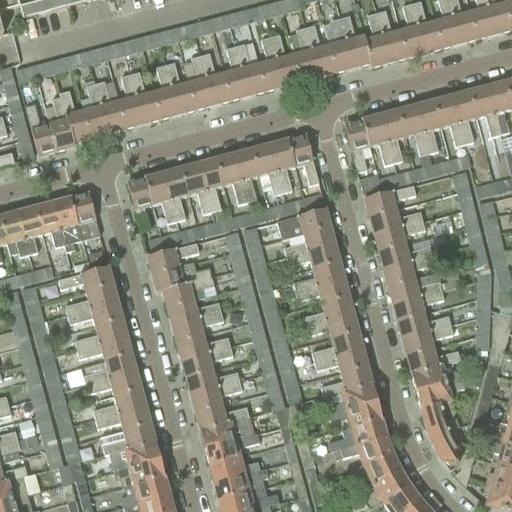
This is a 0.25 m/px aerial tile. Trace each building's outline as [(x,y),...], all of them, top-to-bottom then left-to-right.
[(15,0),(0,0),(0,39),(1,40),(0,34),(0,15),(18,10),(15,0)] [(54,0),(41,3),(45,16),(68,10),(65,0),(54,0)] [(91,3),(90,0),(65,0),(68,10),(91,3)] [(294,0),(295,1),(297,9),(315,4),(314,0),(294,0)] [(442,23),(433,25),(441,53),(458,48),(445,0),(439,0),(436,1),(442,23)] [(454,0),(445,0),(458,48),(476,43),(469,16),(459,18),(454,0)] [(473,0),(477,14),(469,16),(476,43),(493,39),(483,0),(473,0)] [(491,0),(483,0),(493,39),(511,34),(504,6),(494,9),(491,0)] [(295,1),(278,6),(281,18),(298,13),(297,9),(295,1)] [(45,16),(41,3),(18,10),(21,22),(45,16)] [(278,6),(260,10),(263,23),(281,18),(278,6)] [(418,6),(410,8),(423,57),(441,53),(433,25),(424,27),(418,6)] [(407,32),(398,34),(406,62),(423,57),(410,8),(401,10),(407,32)] [(260,10),(242,15),(246,27),(263,23),(260,10)] [(242,15),(225,19),(228,32),(246,27),(242,15)] [(384,15),(375,17),(388,67),(406,62),(398,34),(389,36),(384,15)] [(372,41),(363,43),(371,71),(388,67),(375,17),(366,20),(372,41)] [(225,19),(207,24),(211,36),(228,32),(225,19)] [(348,21),(339,23),(352,72),(369,67),(370,71),(371,71),(363,43),(362,39),(354,42),(348,21)] [(336,46),(327,49),(335,77),(352,72),(339,23),(330,25),(336,46)] [(207,24),(190,29),(193,41),(211,36),(207,24)] [(190,29),(172,33),(176,46),(193,41),(190,29)] [(313,30),(304,32),(317,81),(335,77),(327,49),(318,51),(313,30)] [(287,41),(292,58),(300,86),(317,81),(304,32),(295,35),(296,38),(287,41)] [(172,33),(155,38),(158,50),(176,46),(172,33)] [(155,38),(137,42),(140,55),(158,50),(155,38)] [(277,40),(269,42),(282,91),(300,86),(292,58),(283,61),(277,40)] [(137,42),(120,47),(123,59),(140,55),(137,42)] [(266,66),(257,68),(264,95),(282,91),(269,42),(260,44),(266,66)] [(120,47),(102,52),(105,64),(123,59),(120,47)] [(243,49),(234,51),(247,100),(264,95),(257,68),(249,70),(243,49)] [(231,75),(222,77),(229,105),(247,100),(234,51),(225,53),(231,75)] [(102,52),(85,56),(88,69),(105,64),(102,52)] [(85,56),(67,61),(70,73),(88,69),(85,56)] [(208,58),(199,60),(212,109),(229,105),(222,77),(214,79),(208,58)] [(196,84),(187,87),(194,114),(212,109),(199,60),(190,63),(191,67),(192,70),(196,84)] [(67,61),(49,65),(53,78),(70,73),(67,61)] [(49,65),(32,70),(35,82),(53,78),(49,65)] [(173,67),(164,70),(177,119),(194,114),(187,87),(179,89),(173,67)] [(191,67),(182,69),(187,87),(196,84),(192,70),(191,67)] [(35,82),(32,70),(14,75),(17,87),(35,82)] [(161,93),(152,96),(159,123),(177,119),(164,70),(155,72),(161,93)] [(0,75),(0,80),(3,91),(14,89),(9,73),(0,75)] [(137,77),(129,79),(142,128),(159,123),(152,96),(143,98),(137,77)] [(126,103),(117,105),(124,133),(142,128),(129,79),(120,81),(126,103)] [(511,83),(503,86),(510,114),(511,113),(511,83)] [(102,86),(94,88),(107,137),(124,133),(117,105),(112,87),(103,89),(102,86)] [(503,86),(485,90),(498,140),(507,137),(502,116),(510,114),(503,86)] [(91,112),(82,115),(89,142),(107,137),(94,88),(85,91),(91,112)] [(3,91),(8,110),(18,107),(14,89),(3,91)] [(485,90),(467,95),(475,123),(484,121),(490,142),(498,140),(485,90)] [(67,95),(59,98),(60,102),(73,151),(73,150),(72,146),(89,142),(82,115),(73,117),(68,99),(67,95)] [(467,95),(450,100),(463,149),(472,146),(467,126),(475,123),(467,95)] [(450,100),(432,105),(439,133),(449,130),(454,151),(463,149),(450,100)] [(44,113),(48,127),(55,155),(73,151),(60,102),(50,104),(52,111),(44,113)] [(432,105),(414,109),(427,158),(437,156),(431,135),(439,133),(432,105)] [(8,110),(13,128),(23,125),(18,107),(8,110)] [(33,109),(24,111),(26,118),(32,141),(37,160),(55,155),(48,127),(39,130),(35,115),(33,109)] [(414,109),(397,114),(404,142),(413,140),(419,161),(427,158),(414,109)] [(397,114),(379,119),(392,168),(401,165),(396,145),(404,142),(397,114)] [(379,119),(361,124),(369,152),(378,149),(383,170),(392,168),(379,119)] [(361,124),(343,128),(354,171),(356,177),(365,175),(359,154),(369,152),(361,124)] [(13,128),(17,146),(28,143),(23,125),(13,128)] [(304,139),(287,143),(294,171),(302,169),(308,190),(317,188),(315,181),(304,139)] [(28,143),(17,146),(22,164),(33,161),(28,143)] [(287,143),(269,148),(282,197),(290,195),(289,194),(284,174),(294,171),(287,143)] [(269,148),(251,153),(258,181),(266,179),(267,180),(270,193),(272,200),(282,197),(269,148)] [(251,153),(233,158),(246,207),(254,205),(253,199),(249,184),(249,183),(258,181),(251,153)] [(0,170),(13,167),(10,157),(0,160),(0,170)] [(223,160),(216,162),(223,190),(231,188),(231,189),(235,203),(237,209),(246,207),(233,158),(223,160)] [(466,160),(448,164),(451,175),(468,171),(468,170),(466,160)] [(216,162),(198,167),(211,216),(219,214),(217,208),(213,194),(213,193),(223,190),(216,162)] [(448,164),(430,169),(433,180),(451,175),(448,164)] [(198,167),(180,172),(187,200),(196,197),(196,199),(200,213),(201,219),(211,216),(198,167)] [(430,169),(412,174),(415,185),(433,180),(430,169)] [(180,172),(162,177),(175,226),(183,224),(181,217),(178,203),(177,202),(187,200),(180,172)] [(412,174),(395,178),(398,190),(415,185),(412,174)] [(451,179),(456,197),(468,194),(463,176),(451,179)] [(162,177),(144,181),(152,209),(160,207),(160,208),(164,222),(165,228),(175,226),(162,177)] [(395,178),(377,183),(380,194),(398,190),(395,178)] [(358,184),(362,199),(380,194),(376,179),(358,184)] [(144,181),(126,186),(137,229),(139,235),(148,233),(143,211),(152,209),(144,181)] [(511,193),(509,183),(491,187),(493,199),(511,194),(511,193)] [(491,187),(473,191),(476,203),(493,199),(491,187)] [(382,198),(363,203),(368,221),(395,214),(393,205),(394,205),(408,201),(414,199),(411,190),(406,191),(382,198)] [(456,197),(460,215),(472,212),(468,194),(456,197)] [(87,197),(69,201),(81,245),(99,240),(87,197)] [(321,199),(302,204),(305,215),(324,210),(321,199)] [(69,201),(52,206),(63,249),(65,256),(73,254),(71,247),(81,245),(69,201)] [(302,204),(285,209),(287,219),(305,215),(302,204)] [(477,208),(481,225),(494,222),(490,205),(477,208)] [(52,206),(34,211),(41,239),(50,236),(54,252),(63,249),(52,206)] [(285,209),(267,214),(270,224),(287,219),(285,209)] [(34,211),(16,216),(28,259),(36,257),(32,241),(41,239),(34,211)] [(460,215),(465,232),(477,229),(472,212),(460,215)] [(281,244),(302,238),(329,231),(325,213),(276,226),(281,244)] [(267,214),(249,218),(252,229),(270,224),(267,214)] [(395,214),(368,221),(373,238),(421,225),(418,216),(413,218),(398,222),(397,222),(395,214)] [(16,216),(0,219),(0,227),(6,248),(8,259),(17,257),(18,261),(28,259),(16,216)] [(249,218),(231,223),(234,233),(252,229),(249,218)] [(494,222),(481,225),(485,240),(498,237),(494,222)] [(231,223),(213,227),(216,238),(234,233),(231,223)] [(421,225),(373,238),(377,256),(405,249),(402,240),(403,240),(418,236),(423,234),(421,225)] [(213,227),(196,232),(198,243),(216,238),(213,227)] [(465,232),(469,250),(481,247),(477,229),(465,232)] [(283,253),(286,261),(334,248),(329,231),(302,238),(304,247),(283,253)] [(196,232),(178,237),(181,247),(198,243),(196,232)] [(255,232),(241,235),(246,253),(260,250),(255,232)] [(178,237),(160,241),(163,252),(181,247),(178,237)] [(236,237),(223,240),(223,241),(228,258),(241,255),(236,237)] [(498,237),(485,240),(489,258),(503,255),(498,237)] [(163,252),(160,241),(147,245),(150,255),(163,252)] [(469,250),(474,267),(485,264),(481,247),(469,250)] [(165,256),(146,261),(151,279),(178,272),(176,263),(191,259),(197,257),(195,248),(188,250),(165,256)] [(309,264),(311,273),(339,266),(334,248),(286,261),(288,270),(309,264)] [(405,249),(377,256),(382,273),(423,262),(430,260),(428,251),(422,253),(408,257),(407,257),(405,249)] [(246,253),(251,271),(264,267),(260,250),(246,253)] [(99,255),(87,258),(90,271),(102,268),(99,255)] [(241,255),(228,258),(233,276),(246,272),(241,255)] [(503,255),(489,258),(494,278),(507,275),(503,255)] [(423,262),(382,273),(387,291),(414,284),(411,275),(412,274),(427,270),(432,269),(430,260),(423,262)] [(477,281),(477,285),(490,282),(490,281),(485,264),(474,267),(477,281)] [(87,266),(72,270),(74,276),(88,272),(87,266)] [(293,287),(295,296),(343,283),(339,266),(311,273),(314,282),(293,287)] [(251,271),(255,288),(269,285),(264,267),(251,271)] [(178,272),(151,279),(155,296),(161,295),(205,283),(210,282),(208,273),(194,276),(192,268),(178,272)] [(49,271),(32,275),(35,286),(52,281),(49,271)] [(82,288),(85,296),(112,289),(107,271),(57,284),(60,294),(82,288)] [(246,272),(233,276),(237,293),(250,290),(246,272)] [(32,275),(14,280),(17,290),(35,286),(32,275)] [(507,275),(494,278),(498,296),(498,297),(511,297),(511,292),(507,275)] [(14,280),(0,283),(0,294),(17,290),(14,280)] [(205,283),(161,295),(166,312),(193,305),(203,302),(200,293),(212,290),(210,282),(205,283)] [(477,285),(476,304),(489,301),(490,282),(477,285)] [(318,300),(320,308),(348,300),(343,283),(295,296),(298,305),(318,300)] [(414,284),(387,291),(391,308),(432,297),(440,295),(437,287),(432,288),(417,292),(416,292),(414,284)] [(255,288),(260,306),(273,302),(269,285),(255,288)] [(64,311),(67,320),(117,306),(112,289),(85,296),(87,305),(64,311)] [(250,290),(237,293),(242,311),(255,307),(250,290)] [(33,291),(20,294),(25,312),(38,309),(33,291)] [(432,297),(391,308),(396,326),(423,319),(421,309),(422,309),(436,305),(442,304),(440,295),(432,297)] [(15,296),(2,299),(7,317),(20,314),(15,296)] [(498,297),(497,311),(511,311),(511,297),(498,297)] [(323,316),(301,322),(303,331),(353,318),(348,300),(320,308),(323,316)] [(476,304),(475,323),(487,320),(489,301),(476,304)] [(260,306),(264,323),(278,320),(273,302),(260,306)] [(166,312),(170,329),(220,316),(218,308),(196,313),(193,305),(166,312)] [(91,323),(94,331),(122,324),(117,306),(67,320),(69,328),(91,323)] [(255,307),(242,311),(246,328),(259,325),(255,307)] [(38,309),(25,312),(30,330),(43,326),(38,309)] [(7,317),(11,334),(25,331),(20,314),(7,317)] [(170,329),(175,347),(203,339),(201,331),(222,326),(220,316),(170,329)] [(353,318),(303,331),(306,341),(328,335),(330,343),(358,335),(353,318)] [(499,318),(496,327),(508,330),(511,321),(499,318)] [(423,319),(396,326),(401,343),(449,330),(446,321),(440,322),(426,326),(425,326),(423,319)] [(278,320),(264,323),(269,340),(282,337),(278,320)] [(475,323),(475,342),(486,339),(487,320),(475,323)] [(63,323),(45,328),(48,338),(65,333),(63,323)] [(74,346),(76,354),(126,341),(122,324),(94,331),(96,340),(74,346)] [(259,325),(246,328),(251,345),(264,341),(259,325)] [(43,326),(30,330),(34,347),(47,344),(43,326)] [(496,327),(493,337),(505,341),(508,330),(496,327)] [(449,330),(401,343),(406,361),(433,354),(430,345),(451,339),(449,330)] [(25,331),(11,334),(16,352),(29,348),(25,331)] [(332,351),(310,357),(312,366),(362,352),(358,335),(330,343),(332,351)] [(282,337),(269,340),(274,358),(287,355),(282,337)] [(492,358),(492,359),(500,361),(505,341),(493,337),(492,358)] [(175,347),(179,364),(229,351),(227,343),(205,349),(203,339),(175,347)] [(486,339),(475,342),(474,355),(485,355),(486,339)] [(101,358),(103,366),(131,359),(126,341),(76,354),(79,364),(101,358)] [(264,341),(251,345),(256,363),(269,360),(264,341)] [(47,344),(34,347),(39,364),(52,361),(47,344)] [(16,352),(21,369),(34,366),(29,348),(16,352)] [(179,364),(184,381),(212,374),(210,366),(231,360),(229,351),(179,364)] [(362,352),(312,366),(315,375),(337,369),(340,377),(367,370),(362,352)] [(433,354),(406,361),(410,378),(451,367),(458,365),(456,356),(435,361),(433,354)] [(287,355),(274,358),(278,375),(292,371),(287,355)] [(83,380),(85,389),(136,376),(131,359),(103,366),(105,374),(83,380)] [(269,360),(256,363),(260,380),(273,376),(269,360)] [(52,361),(39,364),(43,382),(56,378),(52,361)] [(476,361),(473,374),(483,376),(488,361),(476,361)] [(21,369),(25,387),(38,383),(34,366),(21,369)] [(410,378),(415,396),(460,384),(458,375),(453,377),(451,367),(410,378)] [(490,367),(485,385),(492,387),(497,369),(490,367)] [(342,386),(319,392),(321,400),(324,400),(372,387),(367,370),(340,377),(342,386)] [(292,371),(278,375),(283,393),(296,390),(292,371)] [(184,381),(189,399),(238,386),(236,377),(214,383),(212,374),(184,381)] [(471,374),(467,388),(477,391),(481,377),(471,374)] [(110,392),(112,401),(140,393),(136,376),(85,389),(88,398),(110,392)] [(273,376),(260,380),(265,398),(278,394),(273,376)] [(56,378),(43,382),(48,399),(61,396),(56,378)] [(38,383),(25,387),(30,404),(43,401),(38,383)] [(415,396),(420,414),(450,406),(447,397),(463,393),(460,384),(415,396)] [(485,385),(479,404),(487,406),(492,387),(485,385)] [(189,399),(193,416),(221,409),(219,401),(240,395),(238,386),(189,399)] [(324,400),(329,418),(376,405),(372,387),(324,400)] [(296,390),(283,393),(287,410),(295,408),(301,407),(296,390)] [(92,415),(95,424),(145,411),(140,393),(112,401),(114,409),(92,415)] [(278,394),(265,398),(269,415),(273,414),(282,412),(282,411),(278,394)] [(61,396),(48,399),(53,417),(66,413),(61,396)] [(30,404),(35,421),(48,418),(43,401),(30,404)] [(479,404),(474,420),(482,422),(487,406),(479,404)] [(346,425),(348,431),(381,422),(376,405),(329,418),(332,428),(346,425)] [(450,406),(420,414),(424,429),(425,432),(426,435),(427,438),(428,441),(429,444),(448,435),(444,425),(443,423),(454,420),(450,406)] [(508,418),(506,427),(511,428),(511,407),(506,406),(503,416),(508,418)] [(287,410),(285,411),(289,429),(292,429),(300,426),(295,408),(287,410)] [(193,416),(198,433),(244,421),(247,420),(245,412),(223,417),(221,409),(193,416)] [(7,410),(0,412),(0,421),(9,419),(7,410)] [(119,427),(122,436),(150,428),(145,411),(95,424),(97,433),(119,427)] [(282,412),(273,414),(278,432),(287,430),(289,429),(285,411),(282,412)] [(66,413),(53,417),(57,434),(70,430),(66,413)] [(35,421),(39,439),(52,435),(48,418),(35,421)] [(482,422),(474,420),(469,437),(478,440),(482,422)] [(198,433),(203,451),(249,439),(244,421),(198,433)] [(330,455),(338,453),(386,440),(383,430),(381,422),(348,431),(340,433),(343,442),(327,447),(330,455)] [(300,426),(292,429),(296,446),(304,443),(300,426)] [(498,436),(495,446),(511,450),(511,428),(506,427),(503,438),(498,436)] [(102,450),(104,459),(154,446),(150,428),(122,436),(124,444),(102,450)] [(70,430),(57,434),(62,452),(75,448),(70,430)] [(287,430),(278,432),(283,449),(291,447),(287,430)] [(52,435),(39,439),(44,457),(57,453),(52,435)] [(448,435),(429,444),(435,455),(441,466),(448,477),(455,471),(460,452),(461,449),(453,446),(448,435)] [(0,449),(16,445),(14,436),(0,439),(0,449)] [(203,451),(207,469),(239,460),(237,453),(257,447),(255,437),(249,439),(203,451)] [(387,440),(338,453),(341,462),(356,458),(360,470),(392,456),(391,453),(390,450),(389,448),(388,445),(387,442),(387,440)] [(16,445),(0,449),(0,468),(18,464),(16,455),(18,454),(19,455),(28,452),(25,443),(16,445)] [(304,443),(296,446),(301,464),(309,462),(304,443)] [(107,459),(112,476),(159,463),(154,446),(104,459),(104,460),(107,459)] [(497,459),(494,468),(511,472),(511,450),(495,446),(492,457),(497,459)] [(291,447),(283,449),(287,467),(296,465),(291,447)] [(466,447),(463,459),(472,462),(475,450),(466,447)] [(75,448),(62,452),(67,469),(68,468),(79,466),(79,465),(75,448)] [(57,453),(44,457),(48,474),(57,471),(62,470),(57,453)] [(360,470),(346,476),(357,497),(399,472),(398,469),(397,467),(395,464),(394,461),(393,458),(392,456),(360,470)] [(463,459),(458,474),(466,482),(472,462),(463,459)] [(207,469),(212,486),(258,474),(256,466),(242,470),(239,460),(207,469)] [(120,492),(130,489),(164,481),(159,463),(112,476),(114,486),(118,484),(120,492)] [(296,465),(287,467),(292,485),(301,482),(296,465)] [(79,466),(68,468),(73,486),(75,486),(83,483),(79,466)] [(62,470),(57,471),(62,489),(70,487),(73,486),(68,468),(67,469),(62,470)] [(486,477),(483,487),(511,494),(511,472),(494,468),(491,478),(486,477)] [(0,471),(0,487),(21,481),(25,480),(23,471),(1,477),(0,471)] [(312,471),(303,473),(308,491),(317,489),(312,471)] [(223,483),(212,486),(217,504),(223,502),(247,496),(249,495),(263,491),(261,484),(266,482),(264,472),(258,474),(223,483)] [(399,472),(357,497),(364,511),(374,511),(381,508),(408,488),(407,485),(405,483),(403,480),(402,477),(401,475),(399,472)] [(458,474),(452,480),(464,492),(466,482),(458,474)] [(0,487),(0,505),(26,499),(21,481),(0,487)] [(119,502),(121,511),(168,498),(164,481),(130,489),(133,498),(119,502)] [(301,482),(292,485),(297,502),(305,500),(301,482)] [(88,501),(83,483),(75,486),(80,503),(88,501)] [(62,489),(66,507),(75,504),(70,487),(62,489)] [(511,511),(511,494),(483,487),(481,497),(487,499),(484,509),(493,511),(511,511)] [(408,511),(419,503),(415,498),(412,493),(408,488),(381,508),(383,511),(408,511)] [(317,489),(308,491),(313,509),(322,507),(317,489)] [(223,502),(217,504),(218,511),(255,511),(267,509),(277,506),(275,499),(265,501),(263,491),(249,495),(247,496),(223,502)] [(172,511),(168,498),(121,511),(172,511)] [(29,511),(26,499),(0,505),(0,511),(29,511)] [(308,511),(305,500),(297,502),(299,511),(308,511)] [(91,511),(88,501),(80,503),(82,511),(91,511)] [(426,511),(422,508),(419,503),(408,511),(426,511)]
